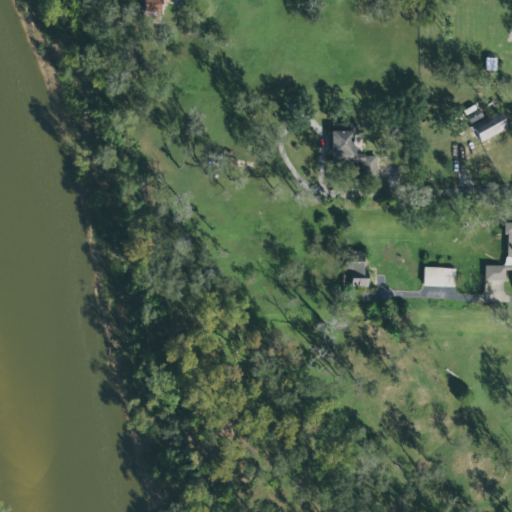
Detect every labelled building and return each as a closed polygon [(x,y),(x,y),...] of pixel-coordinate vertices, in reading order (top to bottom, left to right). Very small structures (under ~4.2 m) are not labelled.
[(145,0),(145,17),(162,17),(161,0),(145,0)] [(485,72),(497,72),(497,59),(485,58),(485,72)] [(478,141),(509,132),(503,113),(484,119),(481,111),(470,115),(478,141)] [(356,125),(333,125),(333,168),(366,168),(366,176),(377,176),(377,156),(356,156),(356,125)] [(503,270),(503,281),(483,280),(483,266),(502,266),(504,257),(505,257),(506,235),(503,235),(503,222),(511,222),(511,270),(503,270)] [(351,253),(352,288),(368,288),(367,253),(351,253)] [(424,287),(455,288),(456,269),(425,268),(424,287)]
